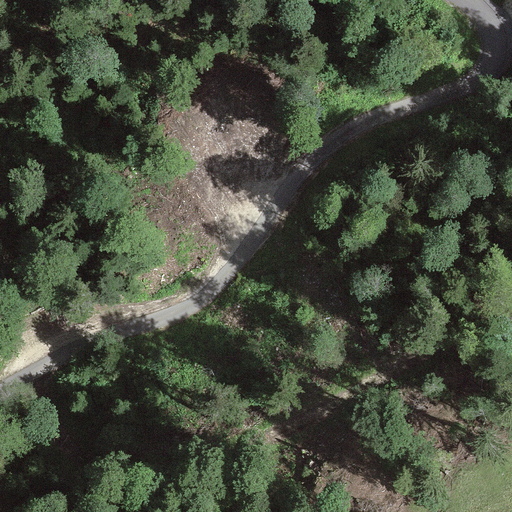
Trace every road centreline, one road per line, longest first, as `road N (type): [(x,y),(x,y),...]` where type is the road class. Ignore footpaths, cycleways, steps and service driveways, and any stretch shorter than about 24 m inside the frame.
road 1 (track): [(0,387),(187,306),(217,281),(313,155),(486,73),(495,48),(488,20),(466,0)]
road 2 (track): [(32,372),(52,428),(81,458),(166,477),(229,458),(511,312)]
